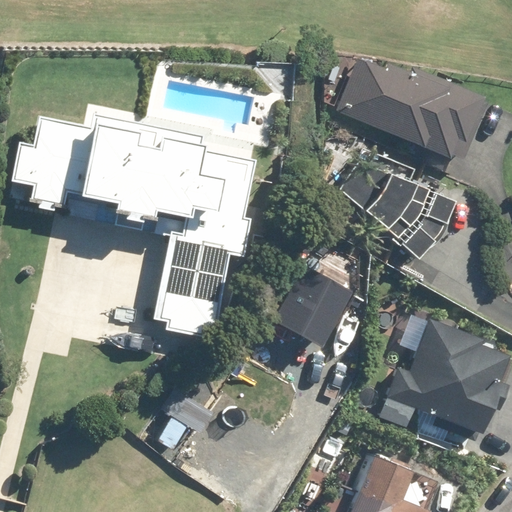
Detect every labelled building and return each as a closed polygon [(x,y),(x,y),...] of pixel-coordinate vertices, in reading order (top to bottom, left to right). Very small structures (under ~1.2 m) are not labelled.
[(349,59),(329,111),(441,153),(441,152),(458,158),(480,102),(472,99),(475,92),(402,64),(400,70),(379,62),(376,69),(349,59)] [(132,218),(137,219),(138,211),(175,217),(173,230),(160,229),(144,316),(158,318),(157,324),(190,331),(191,322),(204,324),(218,249),(232,252),(239,215),(233,214),(244,157),(192,147),(194,139),(190,138),(190,132),(85,113),(83,125),(28,115),(23,143),(8,139),(1,178),(22,182),(20,196),(29,197),(28,204),(42,207),(43,204),(52,205),(55,192),(100,199),(98,211),(105,211),(103,222),(130,227),(132,218)] [(405,180),(405,178),(380,170),(379,172),(348,162),(329,192),(388,245),(391,242),(408,257),(425,240),(423,239),(430,231),(434,221),(436,222),(446,198),(424,191),(426,186),(405,180)] [(467,391),(486,347),(426,322),(404,375),(386,368),(376,393),(465,431),(479,397),(467,391)] [(406,479),(400,475),(402,471),(364,455),(349,492),(378,504),(374,511),(416,511),(415,511),(416,505),(415,497),(412,491),(410,485),(406,479)]
